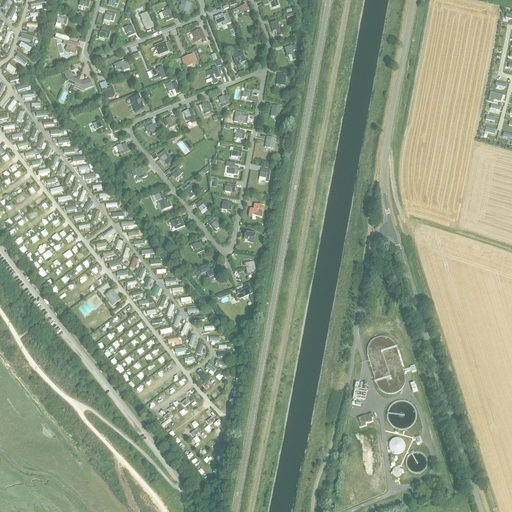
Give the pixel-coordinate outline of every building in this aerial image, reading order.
[(4,10),(9,2),(6,0),(1,8),(4,10)] [(88,8),(90,1),(87,0),(80,0),(81,1),(80,1),(79,6),(85,8),(88,8)] [(279,7),(276,0),(268,0),(270,3),(271,3),(273,9),(279,7)] [(186,3),(181,1),(179,7),(180,8),(179,11),(188,14),(191,4),(189,4),(186,3)] [(245,5),(232,12),(233,14),(235,17),(240,14),(241,16),(248,12),(245,5)] [(12,20),(16,10),(13,8),(8,18),(12,20)] [(173,19),(169,11),(168,8),(165,9),(166,11),(158,15),(161,21),(164,19),(165,22),(173,19)] [(215,18),(214,18),(215,21),(214,21),(216,26),(222,24),(223,23),(227,21),(223,11),(214,15),(215,18)] [(103,20),(103,22),(109,24),(110,22),(113,22),(115,15),(106,12),(106,15),(105,15),(103,20)] [(58,19),(57,19),(56,24),(55,27),(60,28),(61,26),(62,26),(62,25),(66,26),(68,18),(59,16),(58,19)] [(145,30),(152,28),(153,27),(149,19),(146,20),(146,19),(141,21),(144,27),(145,30)] [(278,37),(281,36),(277,22),(270,24),(272,32),(277,31),(278,37)] [(128,37),(135,34),(132,26),(129,27),(124,29),(126,35),(127,34),(128,37)] [(108,40),(110,32),(102,30),(101,33),(100,33),(99,38),(105,39),(108,40)] [(202,40),(203,43),(206,42),(201,30),(191,34),(195,43),(202,40)] [(64,41),(63,45),(68,46),(67,50),(67,51),(68,52),(69,53),(70,53),(75,55),(78,45),(78,44),(68,42),(64,41)] [(31,49),(21,43),(19,47),(29,52),(31,49)] [(164,43),(154,46),(158,56),(168,52),(164,43)] [(295,46),(284,49),(287,57),(291,56),(293,62),(296,61),(293,52),(297,50),(295,46)] [(184,65),(185,65),(186,68),(197,63),(193,54),(181,59),(184,65)] [(234,60),(236,65),(237,66),(240,65),(240,64),(242,63),(242,62),(245,61),(242,54),(233,57),(234,60)] [(27,63),(17,55),(15,58),(24,66),(27,63)] [(128,70),(125,60),(122,62),(122,63),(113,66),(115,70),(119,68),(120,70),(122,69),(123,72),(128,70)] [(17,71),(8,65),(5,68),(14,75),(17,71)] [(152,71),(150,72),(152,77),(152,78),(153,78),(154,81),(161,78),(162,80),(166,78),(162,67),(158,69),(156,70),(156,71),(155,72),(155,70),(152,71)] [(208,77),(210,76),(214,85),(218,84),(216,79),(220,78),(216,67),(213,68),(214,70),(206,73),(208,77)] [(75,86),(77,81),(72,78),(69,72),(62,74),(65,82),(72,85),(71,85),(75,86)] [(284,86),(286,76),(278,74),(276,85),(284,86)] [(83,83),(77,81),(75,86),(78,88),(78,87),(85,90),(92,87),(89,80),(83,83)] [(115,96),(114,94),(114,93),(111,86),(108,87),(105,82),(99,84),(101,90),(103,89),(104,92),(103,92),(105,97),(107,100),(111,99),(113,98),(115,96)] [(171,82),(165,85),(166,89),(168,93),(174,90),(176,95),(180,94),(176,83),(173,84),(172,84),(171,82)] [(250,102),(252,91),(243,90),(243,93),(242,93),(241,98),(248,99),(247,102),(250,102)] [(501,101),(502,96),(490,93),(488,102),(492,103),(493,99),(501,101)] [(223,97),(219,98),(222,108),(230,105),(228,99),(230,99),(229,95),(227,96),(224,97),(223,97)] [(139,96),(130,100),(132,104),(136,103),(138,107),(133,108),(135,113),(145,109),(143,105),(144,104),(143,100),(141,101),(139,96)] [(16,103),(13,101),(7,109),(10,112),(16,103)] [(212,112),(209,103),(206,104),(205,104),(198,107),(201,113),(203,112),(205,115),(212,112)] [(278,118),(280,107),(272,106),(270,116),(278,118)] [(184,113),(182,113),(184,117),(185,116),(187,122),(190,121),(191,124),(199,121),(198,117),(194,118),(191,110),(188,111),(184,113)] [(247,123),(248,115),(235,112),(233,122),(237,123),(237,121),(243,122),(243,124),(246,125),(247,123)] [(177,126),(174,117),(171,118),(170,118),(164,120),(166,126),(168,126),(169,129),(177,126)] [(98,133),(106,130),(103,121),(100,122),(94,124),(97,130),(98,133)] [(153,126),(153,125),(148,126),(146,128),(147,131),(150,130),(152,136),(159,133),(156,124),(153,126)] [(244,140),(245,132),(236,131),(236,134),(235,134),(234,139),(240,140),(244,140)] [(273,149),(275,139),(267,137),(265,147),(273,149)] [(121,145),(116,147),(117,151),(118,153),(119,153),(120,156),(129,152),(133,151),(132,148),(128,149),(126,144),(121,146),(121,145)] [(232,152),(230,158),(237,159),(237,157),(240,158),(242,150),(233,148),(232,152)] [(165,150),(158,156),(160,158),(159,159),(162,163),(165,161),(168,165),(170,162),(172,160),(170,157),(165,150)] [(226,162),(226,167),(230,168),(229,169),(228,174),(234,175),(237,176),(239,168),(234,167),(235,164),(226,162)] [(178,167),(170,173),(173,175),(172,175),(175,180),(180,176),(180,175),(182,173),(179,169),(182,167),(181,165),(178,167)] [(146,178),(143,169),(140,170),(140,169),(135,171),(131,173),(133,178),(137,176),(139,181),(146,178)] [(260,172),(258,181),(268,182),(270,171),(261,169),(261,172),(260,172)] [(17,180),(22,177),(18,170),(12,173),(17,180)] [(195,195),(193,192),(195,190),(190,184),(183,189),(185,192),(188,196),(190,199),(195,195)] [(234,193),(235,186),(226,184),(226,187),(225,187),(224,192),(231,194),(231,193),(234,193)] [(159,194),(154,196),(156,202),(157,202),(158,205),(159,204),(162,211),(171,207),(170,203),(168,204),(167,201),(165,202),(162,194),(159,195),(159,194)] [(206,209),(208,207),(203,200),(196,206),(198,208),(198,209),(201,213),(206,209)] [(230,211),(232,203),(223,202),(223,205),(222,205),(221,210),(227,211),(227,210),(230,211)] [(94,205),(91,203),(84,211),(87,214),(94,205)] [(249,209),(248,217),(252,217),(252,215),(262,218),(263,215),(257,213),(258,208),(262,208),(262,205),(254,205),(253,209),(249,209)] [(32,210),(27,214),(31,219),(35,215),(32,210)] [(211,225),(214,229),(219,225),(218,225),(221,223),(216,217),(212,220),(211,218),(208,220),(209,222),(211,225)] [(17,222),(20,226),(25,222),(21,218),(17,222)] [(173,221),(170,222),(173,228),(174,228),(175,231),(177,230),(185,227),(181,218),(178,219),(173,221)] [(51,228),(47,224),(42,228),(46,233),(51,228)] [(27,229),(30,234),(36,230),(33,225),(27,229)] [(6,231),(9,236),(14,232),(10,228),(6,231)] [(115,234),(113,230),(102,237),(105,241),(115,234)] [(253,241),(255,233),(246,231),(245,234),(244,240),(250,241),(250,240),(253,241)] [(56,232),(51,236),(55,242),(61,238),(56,232)] [(35,233),(30,237),(33,242),(39,239),(35,233)] [(70,233),(65,237),(68,242),(73,238),(70,233)] [(18,237),(13,240),(16,245),(21,242),(18,237)] [(61,240),(56,243),(58,248),(64,245),(61,240)] [(196,254),(204,251),(200,243),(197,244),(197,243),(192,245),(195,252),(195,251),(196,254)] [(40,253),(45,249),(41,244),(36,248),(40,253)] [(74,253),(79,250),(76,245),(71,248),(74,253)] [(44,252),(47,257),(52,254),(49,249),(44,252)] [(57,258),(51,263),(55,268),(61,263),(57,258)] [(138,261),(134,259),(130,270),(134,271),(138,261)] [(90,269),(94,273),(98,269),(94,265),(90,269)] [(60,274),(64,270),(61,266),(56,269),(60,274)] [(221,277),(217,266),(213,268),(214,269),(210,271),(212,277),(213,277),(214,280),(221,277)] [(256,272),(255,267),(247,269),(247,272),(246,272),(245,273),(246,275),(247,276),(252,274),(254,273),(254,272),(256,272)] [(41,277),(46,274),(42,268),(37,272),(41,277)] [(145,271),(141,270),(137,280),(141,281),(145,271)] [(161,290),(156,287),(151,298),(156,300),(161,290)] [(251,287),(237,292),(239,299),(249,295),(251,300),(255,299),(253,294),(251,287)] [(124,309),(109,289),(102,295),(116,314),(124,309)] [(61,290),(57,293),(61,298),(65,294),(61,290)] [(132,314),(128,318),(131,323),(136,319),(132,314)] [(133,327),(136,332),(141,328),(138,323),(133,327)] [(103,333),(108,329),(105,324),(99,328),(103,333)] [(119,332),(124,328),(121,324),(116,327),(119,332)] [(189,329),(186,327),(181,336),(185,338),(189,329)] [(129,337),(134,334),(130,329),(126,332),(129,337)] [(103,339),(97,344),(101,349),(107,344),(103,339)] [(115,347),(120,343),(117,339),(111,343),(115,347)] [(125,353),(130,349),(126,345),(121,349),(125,353)] [(136,350),(140,354),(144,350),(140,346),(136,350)] [(112,364),(118,359),(114,354),(108,359),(112,364)] [(161,364),(165,360),(161,355),(157,359),(161,364)] [(138,360),(133,364),(137,369),(142,365),(138,360)] [(227,366),(217,361),(215,364),(225,369),(227,366)] [(216,371),(208,366),(206,369),(214,375),(216,371)] [(207,380),(200,371),(197,373),(204,382),(207,380)] [(122,376),(126,382),(130,379),(126,373),(122,376)] [(149,378),(144,382),(147,386),(152,382),(149,378)] [(154,409),(157,406),(152,400),(149,403),(154,409)] [(371,418),(373,417),(372,414),(357,418),(360,427),(366,426),(365,424),(372,421),(371,418)] [(386,465),(383,454),(405,449),(404,443),(392,446),(391,441),(385,443),(384,441),(378,442),(376,433),(355,438),(363,471),(386,465)]
